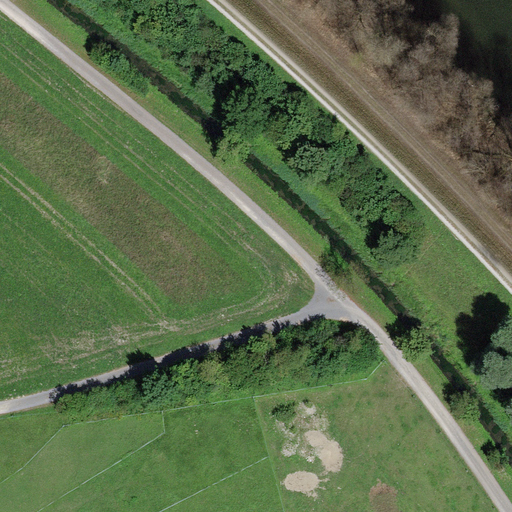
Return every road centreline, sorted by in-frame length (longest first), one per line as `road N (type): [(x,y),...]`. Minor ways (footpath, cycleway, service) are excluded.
road 1 (track): [(511,511),(439,405),(334,293),(152,119),(6,0)]
road 2 (track): [(214,0),(312,80),(511,293)]
road 3 (track): [(334,293),(307,316),(179,361),(0,405)]
road 4 (track): [(267,0),(511,240)]
